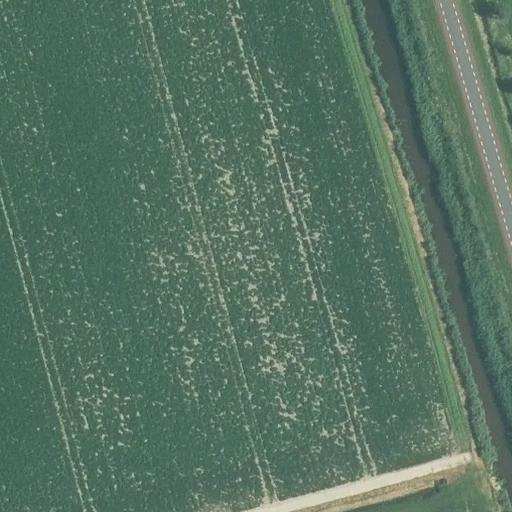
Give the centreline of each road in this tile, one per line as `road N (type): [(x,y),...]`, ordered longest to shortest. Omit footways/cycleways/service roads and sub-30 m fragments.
road 1 (unclassified): [(511,246),(440,0)]
road 2 (track): [(466,458),(272,511)]
